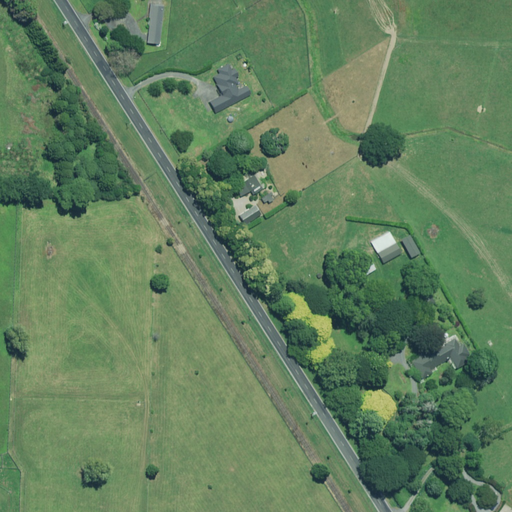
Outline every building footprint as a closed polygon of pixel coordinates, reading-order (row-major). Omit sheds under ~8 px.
[(161,44),(164,6),(151,5),(150,18),(151,18),(148,43),(161,44)] [(242,82),(232,62),(218,70),(219,72),(213,75),(223,95),(211,102),(216,113),(252,95),(247,86),(240,90),(237,85),(242,82)] [(264,189),(255,175),(236,187),(242,196),(253,190),(256,194),(264,189)] [(262,215),(256,206),(241,216),(246,225),(262,215)] [(402,254),(389,231),(371,241),(384,263),(402,254)] [(420,253),(410,235),(401,240),(411,258),(420,253)] [(376,269),(371,260),(361,266),(367,275),(376,269)] [(419,381),(433,373),(438,370),(436,367),(449,359),(455,369),(472,359),(461,342),(459,343),(455,335),(442,343),(444,346),(437,351),(435,348),(409,363),(419,381)]
